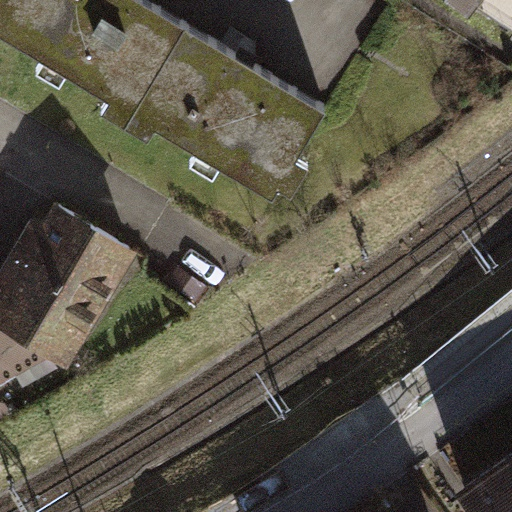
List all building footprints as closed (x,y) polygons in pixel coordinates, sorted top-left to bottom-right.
[(182,20),(148,0),(10,0),(0,18),(0,32),(38,55),(29,70),(58,87),(67,72),(103,94),(95,106),(120,122),(182,20)] [(511,0),(467,0),(511,27),(511,0)] [(316,100),(182,20),(120,122),(137,132),(145,119),(188,145),(181,156),(210,174),(217,162),(262,189),(316,100)] [(28,228),(11,258),(102,310),(137,249),(55,201),(36,233),(28,228)] [(0,287),(2,289),(0,293),(0,382),(49,353),(70,365),(102,310),(11,258),(0,276),(0,287)] [(511,511),(511,456),(462,492),(475,511),(511,511)]
